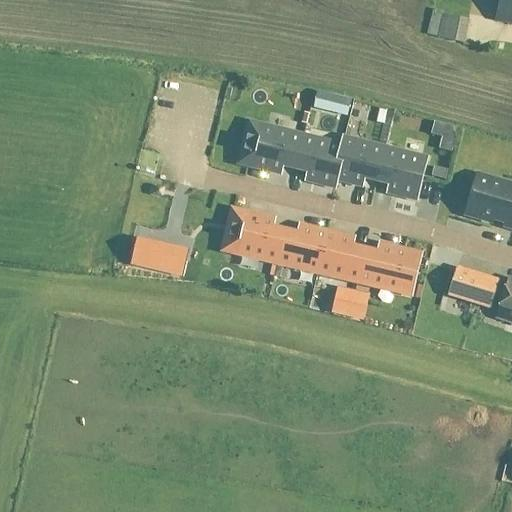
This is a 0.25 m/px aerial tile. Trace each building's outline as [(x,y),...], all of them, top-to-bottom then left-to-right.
[(511,0),(497,0),(493,23),(511,26),(511,0)] [(462,46),(467,22),(443,17),(443,14),(431,11),(426,36),(437,40),(436,41),(462,46)] [(311,108),(323,111),(326,97),(315,94),(311,108)] [(243,148),(239,165),(281,176),(284,167),(294,170),(302,139),(260,129),(249,126),(243,148)] [(455,129),(444,126),(438,151),(449,153),(455,129)] [(302,139),(294,170),(305,173),(303,181),(335,189),(337,181),(335,180),(343,150),(341,150),(341,149),(302,139)] [(335,180),(337,181),(362,187),(364,179),(376,182),(384,152),(343,141),(341,149),(341,150),(343,150),(335,180)] [(384,152),(376,182),(389,185),(386,194),(415,201),(425,162),(384,152)] [(448,169),(433,165),(426,192),(442,196),(448,169)] [(511,187),(475,177),(463,217),(491,225),(492,221),(503,224),(501,228),(511,231),(511,187)] [(273,223),(244,217),(235,255),(275,265),(283,234),(271,232),(273,223)] [(283,234),(275,265),(316,274),(325,236),(298,229),(296,238),(283,234)] [(325,236),(316,274),(356,283),(363,253),(351,251),(353,242),(325,236)] [(180,280),(186,257),(151,248),(146,271),(180,280)] [(363,253),(356,283),(381,289),(409,296),(418,258),(378,249),(376,257),(363,253)] [(476,306),(483,282),(454,273),(447,297),(476,306)] [(511,281),(507,279),(494,318),(507,321),(511,322),(511,281)] [(348,318),(352,303),(353,295),(338,292),(332,314),(348,318)] [(352,303),(348,318),(362,322),(365,306),(352,303)] [(511,441),(485,435),(480,455),(496,459),(492,474),(511,479),(511,441)]
